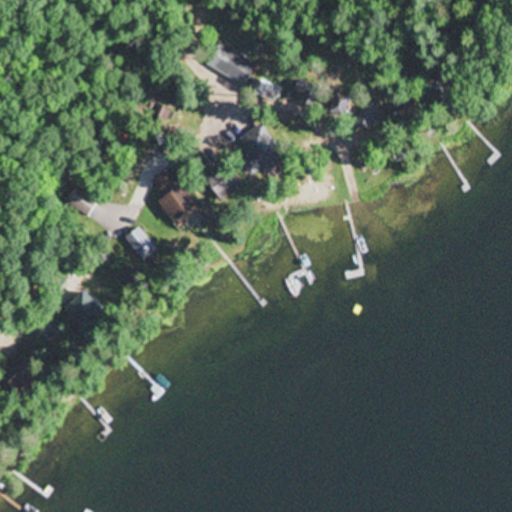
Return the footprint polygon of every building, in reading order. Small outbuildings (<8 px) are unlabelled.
[(320,105),(328,92),(302,78),(295,91),(320,105)] [(263,174),(285,161),(264,125),(242,138),(263,174)] [(161,201),(180,227),(206,209),(175,166),(153,181),(165,198),(161,201)] [(160,250),(141,227),(126,239),(144,262),(160,250)] [(129,285),(139,281),(134,270),(124,275),(129,285)] [(78,313),(89,328),(107,316),(96,300),(78,313)]
